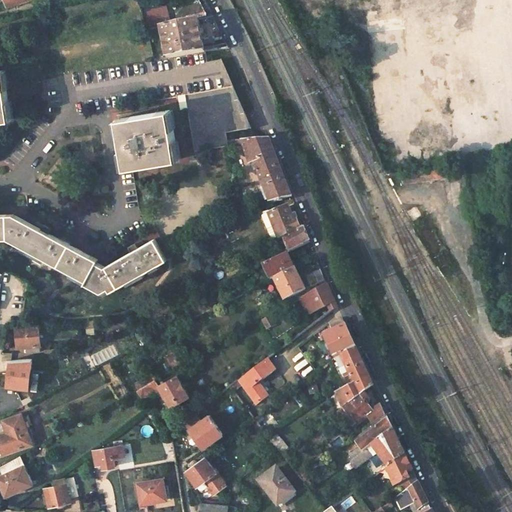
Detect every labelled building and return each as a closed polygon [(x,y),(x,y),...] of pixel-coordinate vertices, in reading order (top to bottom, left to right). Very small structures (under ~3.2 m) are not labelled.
[(209,17),(215,15),(207,2),(202,5),(209,17)] [(215,15),(162,27),(157,6),(144,10),(149,32),(162,28),(169,58),(205,51),(231,47),(222,29),(221,27),(215,15)] [(0,122),(12,121),(5,71),(0,71),(0,122)] [(236,99),(234,87),(185,95),(195,151),(230,145),(229,140),(227,132),(248,128),(245,114),(239,99),(236,99)] [(171,109),(119,118),(124,147),(127,167),(180,158),(171,109)] [(270,138),(243,139),(244,143),(250,161),(256,159),(272,200),(292,196),(281,168),(270,138)] [(432,181),(433,196),(453,195),(452,180),(432,181)] [(288,205),(270,213),(281,238),(285,236),(302,228),(296,215),(293,216),(288,205)] [(261,212),(274,241),(281,238),(270,213),(269,210),(261,212)] [(108,294),(170,259),(157,238),(147,243),(140,247),(138,243),(130,247),(133,251),(108,266),(99,262),(100,259),(89,253),(52,233),(54,228),(47,224),(43,229),(37,225),(16,214),(0,214),(0,239),(9,239),(88,280),(86,283),(108,294)] [(308,234),(305,226),(302,228),(285,236),(292,252),(311,242),(308,234)] [(290,253),(268,265),(269,269),(265,271),(270,282),(278,278),(298,268),(290,253)] [(317,258),(298,268),(278,278),(289,300),(327,282),(323,270),(317,258)] [(318,307),(321,306),(331,301),(331,302),(335,300),(331,292),(327,284),(311,294),(318,307)] [(311,294),(303,299),(310,311),(318,307),(311,294)] [(273,316),(266,319),(271,327),(277,323),(273,316)] [(342,316),(332,321),(334,331),(326,335),(335,357),(357,347),(351,334),(342,316)] [(42,352),(40,325),(17,327),(19,348),(26,347),(27,353),(42,352)] [(366,365),(357,347),(335,357),(334,357),(341,366),(335,371),(338,376),(341,374),(344,378),(348,376),(353,382),(343,389),(353,402),(375,386),(371,375),(366,365)] [(48,357),(61,356),(61,349),(45,350),(46,358),(48,357)] [(90,356),(95,365),(110,358),(105,349),(90,356)] [(177,350),(169,355),(175,366),(183,361),(177,350)] [(273,355),(243,378),(261,403),(273,395),(264,381),(282,368),(273,355)] [(61,356),(48,357),(48,366),(62,365),(61,356)] [(32,366),(12,364),(9,386),(29,389),(32,366)] [(140,382),(143,388),(160,379),(156,373),(140,382)] [(160,379),(143,388),(142,389),(148,399),(166,389),(176,405),(194,394),(181,373),(162,384),(160,379)] [(375,386),(353,402),(346,407),(350,413),(359,425),(362,429),(386,411),(382,402),(375,386)] [(17,411),(26,406),(31,403),(27,395),(12,402),(17,411)] [(346,407),(337,414),(341,419),(350,413),(346,407)] [(273,421),(267,413),(260,419),(265,427),(273,421)] [(33,445),(24,414),(5,421),(9,434),(1,436),(6,454),(33,445)] [(212,415),(193,430),(207,449),(226,434),(212,415)] [(393,425),(388,416),(357,440),(366,452),(372,447),(395,430),(393,425)] [(260,419),(259,418),(255,421),(262,431),(266,428),(265,427),(260,419)] [(395,430),(372,447),(388,468),(407,454),(401,442),(395,430)] [(124,445),(113,448),(115,459),(126,457),(124,445)] [(97,466),(104,464),(105,469),(116,467),(115,459),(113,448),(95,452),(97,466)] [(366,452),(350,463),(354,469),(370,457),(366,452)] [(395,485),(405,481),(409,490),(420,482),(413,467),(407,454),(388,468),(395,485)] [(21,457),(0,469),(0,475),(1,478),(0,478),(0,485),(6,498),(33,485),(21,457)] [(207,457),(189,471),(201,487),(219,473),(207,457)] [(47,467),(39,466),(37,479),(45,480),(47,467)] [(296,494),(278,469),(260,482),(277,505),(285,500),(286,502),(296,494)] [(228,486),(219,473),(201,487),(204,492),(210,488),(215,495),(228,486)] [(67,477),(58,479),(55,482),(56,486),(46,488),(51,507),(73,502),(72,495),(80,493),(76,476),(67,479),(67,477)] [(169,499),(166,478),(140,482),(143,501),(152,500),(153,502),(169,499)] [(425,494),(420,482),(409,490),(396,499),(401,510),(412,504),(417,501),(420,508),(429,503),(425,494)] [(420,508),(417,501),(412,504),(415,511),(421,511),(430,506),(429,503),(420,508)] [(228,511),(229,505),(204,503),(203,511),(228,511)] [(391,503),(382,509),(383,511),(386,511),(394,507),(391,503)]
